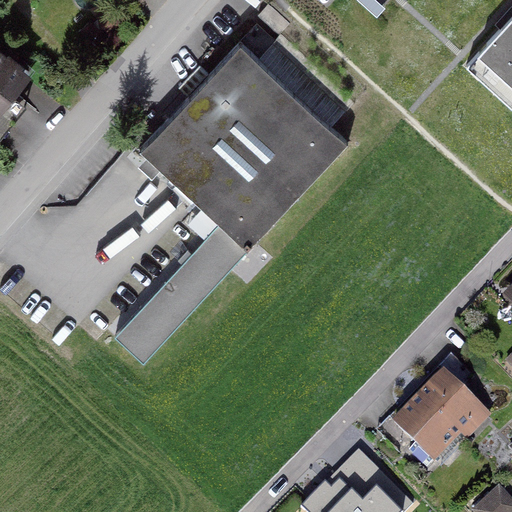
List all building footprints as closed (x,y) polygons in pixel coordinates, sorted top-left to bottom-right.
[(385,7),(377,0),(358,0),(377,16),(385,7)] [(511,12),(465,65),(511,107),(511,12)] [(246,249),(247,250),(349,141),(332,126),(354,102),(280,33),(275,40),(257,23),(138,148),(218,223),(112,333),(141,361),(246,251),(245,250),(246,249)] [(0,58),(0,118),(29,80),(0,58)] [(483,420),(441,379),(420,400),(462,442),(483,420)] [(462,442),(420,400),(399,422),(441,463),(462,442)] [(403,511),(412,503),(358,450),(303,506),(309,511),(403,511)] [(511,511),(511,500),(498,486),(472,510),(473,511),(511,511)]
